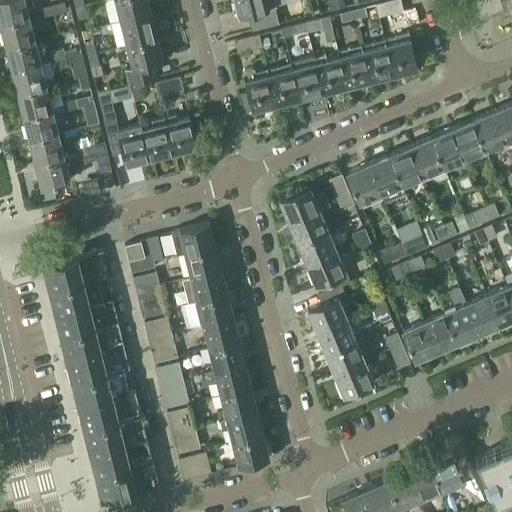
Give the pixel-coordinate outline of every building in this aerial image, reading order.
[(0,0),(0,22),(29,15),(30,14),(29,11),(28,12),(25,0),(0,0)] [(116,0),(121,18),(151,11),(148,0),(147,1),(146,0),(116,0)] [(235,0),(236,0),(237,3),(238,10),(239,10),(240,13),(238,13),(239,14),(249,12),(253,28),(279,21),(274,0),(235,0)] [(344,0),(332,0),(328,1),(330,8),(345,4),(344,0)] [(401,0),(386,0),(376,3),(379,15),(403,9),(403,10),(404,10),(401,0)] [(511,0),(500,0),(502,3),(505,10),(511,7),(511,0)] [(64,1),(52,3),(54,12),(66,10),(64,1)] [(54,12),(52,3),(39,7),(41,15),(54,12)] [(84,3),(75,5),(78,17),(87,15),(84,3)] [(365,6),(352,9),(355,17),(367,14),(365,6)] [(355,17),(352,9),(340,12),(342,20),(355,17)] [(121,18),(127,42),(157,34),(157,33),(156,34),(153,21),(154,21),(151,11),(121,18)] [(4,43),(5,46),(36,38),(35,34),(34,34),(29,15),(0,22),(0,23),(5,43),(4,43)] [(329,15),(321,17),(324,29),(332,27),(329,15)] [(296,31),(294,23),(281,26),(283,35),(296,31)] [(409,31),(386,37),(394,72),(418,66),(409,31)] [(235,38),(238,51),(262,45),(259,32),(235,38)] [(157,34),(127,42),(132,65),(125,67),(128,82),(159,74),(156,60),(163,58),(160,47),(159,48),(156,36),(157,36),(157,34)] [(84,39),(87,51),(96,49),(92,37),(84,39)] [(386,37),(361,43),(370,78),(394,72),(386,37)] [(10,66),(11,69),(41,61),(40,61),(42,61),(41,58),(40,58),(35,39),(36,38),(5,46),(6,46),(11,66),(10,66)] [(268,38),(261,40),(263,49),(271,47),(268,38)] [(361,43),(338,49),(347,84),(370,78),(361,43)] [(63,47),(50,50),(53,62),(66,59),(63,50),(63,47)] [(63,50),(66,59),(69,58),(74,77),(79,75),(87,73),(81,50),(77,51),(76,47),(63,50)] [(96,49),(87,51),(90,65),(99,62),(96,49)] [(326,52),(314,55),(323,90),(347,84),(338,49),(337,49),(339,54),(327,57),(326,52)] [(314,55),(291,61),(300,96),(323,90),(314,55)] [(16,90),(17,92),(47,85),(46,84),(48,84),(47,81),(46,81),(41,61),(11,69),(11,70),(12,69),(17,90),(16,90)] [(291,61),(267,67),(276,102),(300,96),(291,61)] [(276,102),(267,67),(254,70),(254,68),(251,66),(244,68),(243,71),(252,108),(276,102)] [(87,73),(79,75),(82,88),(90,86),(87,73)] [(155,80),(158,93),(182,87),(179,74),(155,80)] [(142,97),(139,84),(131,86),(134,99),(142,97)] [(22,113),(23,115),(53,108),(52,104),(53,104),(52,103),(51,103),(47,85),(17,92),(17,93),(18,93),(23,113),(22,113)] [(109,92),(98,95),(113,154),(123,151),(117,127),(118,127),(109,92)] [(75,96),(78,105),(82,104),(87,123),(99,120),(93,97),(89,97),(87,93),(75,96)] [(65,108),(78,105),(75,96),(63,99),(65,108)] [(511,100),(494,108),(506,138),(511,135),(511,100)] [(28,137),(29,139),(59,131),(58,131),(60,131),(59,127),(58,127),(53,108),(23,115),(23,116),(24,116),(29,136),(28,137)] [(494,108),(473,117),(486,147),(506,138),(494,108)] [(176,113),(164,115),(173,151),(197,145),(190,114),(177,117),(176,113)] [(164,115),(141,121),(149,156),(173,151),(164,115)] [(473,117),(452,126),(465,156),(486,147),(473,117)] [(149,156),(141,121),(118,127),(117,127),(123,151),(125,162),(149,156)] [(452,126),(431,134),(444,165),(465,156),(452,126)] [(34,159),(35,162),(64,154),(59,131),(29,139),(29,140),(30,140),(35,159),(34,159)] [(431,134),(410,143),(423,173),(444,165),(431,134)] [(64,154),(35,162),(35,163),(40,182),(40,183),(41,186),(72,178),(71,174),(69,174),(67,164),(96,157),(100,170),(111,167),(104,139),(87,144),(89,152),(77,155),(76,151),(64,154)] [(410,143),(389,152),(402,182),(423,173),(410,143)] [(75,147),(76,151),(77,155),(89,152),(87,144),(75,147)] [(368,161),(381,191),(385,200),(406,191),(402,182),(389,152),(368,161)] [(360,200),(381,191),(368,161),(347,170),(360,200)] [(329,177),(338,198),(350,193),(341,172),(329,177)] [(97,176),(81,179),(85,195),(101,191),(97,176)] [(310,185),(280,198),(289,219),(319,207),(330,202),(324,189),(314,193),(310,185)] [(350,193),(338,198),(342,207),(353,202),(350,193)] [(492,201),(485,204),(489,216),(497,213),(492,201)] [(485,204),(464,213),(468,225),(489,216),(485,204)] [(289,219),(298,240),(328,227),(319,207),(289,219)] [(451,219),(443,222),(447,234),(456,230),(451,219)] [(178,253),(185,252),(216,244),(210,220),(172,229),(178,253)] [(447,234),(443,222),(434,226),(439,237),(447,234)] [(491,222),(482,226),(487,237),(496,234),(491,222)] [(420,227),(426,243),(435,239),(429,223),(420,227)] [(487,237),(482,226),(474,230),(478,241),(487,237)] [(298,240),(307,261),(337,248),(328,227),(298,240)] [(352,232),(356,240),(367,235),(364,227),(352,232)] [(367,235),(356,240),(359,249),(371,244),(367,235)] [(409,236),(401,239),(406,251),(414,248),(409,236)] [(145,254),(129,258),(132,270),(154,264),(147,237),(141,238),(145,254)] [(125,242),(129,258),(145,254),(141,238),(125,242)] [(406,251),(401,239),(379,248),(384,260),(406,251)] [(449,240),(441,243),(446,255),(454,252),(449,240)] [(446,255),(441,243),(432,247),(437,259),(446,255)] [(185,252),(191,275),(222,267),(216,244),(185,252)] [(43,262),(49,286),(105,272),(104,267),(108,266),(104,247),(92,250),(43,262)] [(326,278),(330,287),(341,282),(350,279),(337,248),(307,261),(316,282),(326,278)] [(420,252),(399,261),(404,273),(425,264),(420,252)] [(404,273),(399,261),(391,265),(396,277),(404,273)] [(189,301),(197,299),(228,291),(222,267),(191,275),(183,277),(189,301)] [(155,269),(145,272),(147,281),(158,278),(155,269)] [(49,286),(55,310),(111,295),(105,272),(49,286)] [(147,281),(145,272),(132,275),(133,280),(134,280),(135,283),(134,283),(135,284),(138,295),(137,295),(138,300),(139,300),(140,303),(139,303),(142,315),(155,312),(152,304),(163,301),(158,278),(147,281)] [(308,307),(317,329),(347,316),(339,295),(345,292),(341,282),(330,287),(319,292),(323,301),(308,307)] [(511,293),(507,283),(487,292),(499,322),(511,316),(511,293)] [(456,305),(445,310),(458,340),(479,331),(466,301),(459,285),(449,289),(456,305)] [(228,291),(197,299),(203,322),(233,314),(231,304),(234,304),(230,291),(228,291)] [(369,298),(372,306),(384,300),(381,292),(369,298)] [(487,292),(466,301),(479,331),(499,322),(487,292)] [(55,310),(61,333),(117,319),(111,295),(55,310)] [(384,300),(372,306),(376,314),(388,309),(384,300)] [(165,310),(163,301),(152,304),(155,312),(165,310)] [(445,310),(424,318),(437,349),(458,340),(445,310)] [(203,322),(209,346),(239,338),(233,314),(203,322)] [(167,315),(156,317),(158,326),(169,323),(167,315)] [(317,329),(326,350),(356,337),(347,316),(317,329)] [(146,329),(147,329),(158,326),(156,317),(143,321),(145,325),(146,325),(147,328),(146,329)] [(437,349),(424,318),(403,328),(415,358),(437,349)] [(61,333),(67,356),(123,342),(117,319),(61,333)] [(148,340),(149,341),(172,335),(169,323),(158,326),(147,329),(150,340),(148,340)] [(386,335),(389,343),(401,338),(397,330),(386,335)] [(150,341),(152,352),(164,349),(175,346),(172,335),(149,341),(150,341)] [(326,350),(334,371),(365,358),(356,337),(326,350)] [(209,346),(215,369),(245,361),(239,338),(209,346)] [(401,338),(389,343),(398,365),(410,360),(401,338)] [(67,356),(72,380),(129,365),(123,342),(67,356)] [(175,346),(164,349),(166,357),(177,354),(175,346)] [(164,349),(152,352),(151,352),(152,353),(153,353),(154,355),(152,356),(154,361),(166,357),(164,349)] [(365,358),(334,371),(343,392),(374,379),(365,358)] [(158,375),(161,385),(183,380),(178,359),(167,362),(169,371),(158,374),(158,375)] [(215,369),(221,393),(251,385),(245,361),(215,369)] [(157,375),(158,375),(158,374),(169,371),(167,362),(155,365),(156,370),(157,370),(158,374),(157,374),(157,375)] [(72,380),(78,403),(127,390),(121,368),(129,366),(129,365),(72,380)] [(161,387),(164,397),(175,394),(177,403),(188,400),(183,380),(161,385),(160,385),(160,387),(161,387)] [(217,408),(220,418),(257,408),(251,385),(221,393),(224,406),(217,408)] [(78,403),(84,426),(141,412),(135,388),(127,390),(78,403)] [(175,394),(164,397),(163,397),(163,399),(164,398),(165,402),(164,402),(165,406),(177,403),(175,394)] [(171,430),(171,431),(195,425),(189,404),(179,407),(181,416),(170,419),(172,430),(171,430)] [(169,415),(170,419),(181,416),(179,407),(166,410),(167,415),(169,415)] [(229,425),(232,440),(263,432),(257,408),(220,418),(222,427),(229,425)] [(84,426),(90,449),(147,435),(141,412),(84,426)] [(173,432),(176,442),(186,439),(189,448),(200,445),(195,425),(171,431),(171,432),(173,432)] [(263,432),(232,440),(238,463),(269,456),(263,432)] [(90,449),(96,473),(153,458),(147,435),(90,449)] [(186,439),(176,442),(174,442),(177,451),(189,448),(186,439)] [(502,443),(511,467),(511,439),(511,440),(511,442),(504,446),(502,443)] [(511,493),(511,467),(502,443),(501,444),(485,451),(486,453),(478,457),(476,454),(475,455),(494,501),(511,493)] [(180,464),(181,465),(184,476),(183,476),(210,470),(205,449),(190,453),(192,461),(180,464)] [(453,450),(431,459),(443,487),(464,478),(474,501),(486,496),(470,460),(459,464),(453,450)] [(180,465),(181,465),(180,464),(192,461),(190,453),(178,456),(180,465)] [(153,458),(96,473),(102,497),(150,485),(159,483),(153,458)] [(431,459),(409,468),(421,496),(443,487),(431,459)] [(409,468),(387,477),(399,505),(421,496),(409,468)] [(387,477),(366,487),(376,511),(382,511),(399,505),(387,477)] [(376,511),(366,487),(343,496),(350,511),(376,511)]
